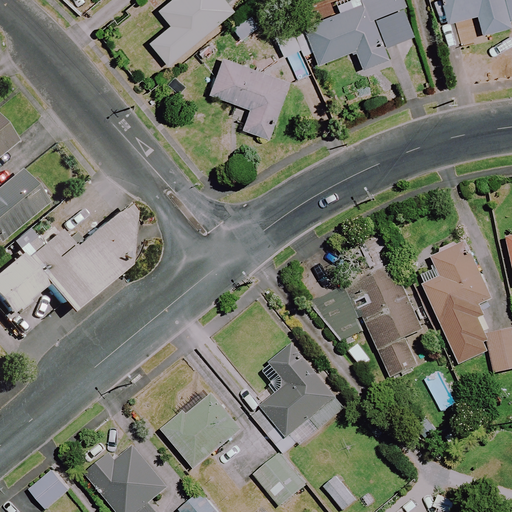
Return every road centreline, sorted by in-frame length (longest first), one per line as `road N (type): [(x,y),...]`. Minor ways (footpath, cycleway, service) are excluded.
road 1 (residential): [(228,258),(47,46),(0,3)]
road 2 (residential): [(511,126),(417,148),(328,188),(228,258)]
road 3 (residential): [(228,258),(0,447)]
road 4 (unknown): [(417,148),(504,307)]
